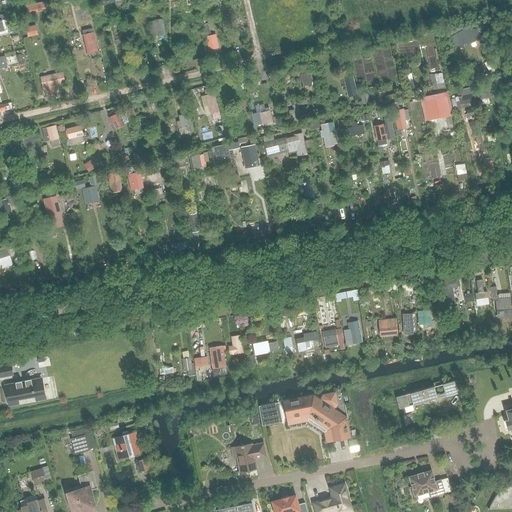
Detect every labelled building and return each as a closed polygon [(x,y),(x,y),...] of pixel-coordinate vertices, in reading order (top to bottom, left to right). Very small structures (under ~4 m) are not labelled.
[(47,1),(26,5),(28,14),(49,10),(47,1)] [(164,18),(155,20),(158,36),(167,35),(164,18)] [(208,24),(203,25),(206,38),(208,51),(218,49),(215,35),(210,36),(208,24)] [(35,26),(26,28),(26,29),(28,37),(38,35),(35,26)] [(460,28),(450,34),(456,45),(464,46),(477,39),(477,31),(467,30),(462,32),(460,28)] [(88,55),(98,52),(93,32),(93,33),(83,35),(82,35),(87,55),(88,55)] [(155,54),(146,57),(148,65),(157,63),(155,54)] [(482,66),(475,67),(476,76),(484,75),(482,66)] [(505,70),(498,72),(501,84),(508,82),(510,94),(511,93),(511,74),(507,76),(505,70)] [(64,72),(41,77),(44,94),(45,94),(56,91),(54,86),(66,83),(64,72)] [(313,82),(312,77),(310,72),(300,75),(301,80),(302,85),(303,85),(313,82)] [(415,89),(412,74),(406,75),(410,90),(415,89)] [(357,94),(353,76),(344,78),(348,96),(357,94)] [(487,84),(477,86),(481,105),(483,104),(489,103),(488,98),(500,96),(497,83),(487,85),(487,84)] [(462,96),(461,96),(458,97),(461,105),(464,105),(477,101),(475,93),(471,94),(469,89),(461,91),(462,96)] [(424,122),(453,115),(447,92),(419,98),(424,122)] [(215,94),(214,93),(202,97),(204,107),(209,106),(210,106),(213,120),(221,118),(219,112),(215,94)] [(368,94),(360,96),(363,104),(370,103),(368,94)] [(294,110),(288,112),(290,123),(302,120),(299,106),(308,104),(306,99),(292,103),(294,110)] [(398,101),(390,102),(391,111),(393,110),(396,130),(396,136),(402,135),(401,129),(406,128),(405,120),(409,120),(407,110),(404,111),(403,109),(399,109),(398,101)] [(270,111),(252,115),(254,126),(272,122),(270,111)] [(119,113),(109,118),(115,130),(125,125),(119,113)] [(179,116),(181,121),(177,122),(180,134),(194,131),(193,126),(190,113),(189,113),(179,116)] [(152,123),(151,118),(150,114),(139,116),(140,121),(141,126),(152,123)] [(383,124),(373,127),(376,141),(377,147),(388,144),(386,139),(389,139),(389,140),(395,138),(390,117),(384,118),(385,125),(383,125),(383,124)] [(363,125),(358,126),(357,121),(351,123),(352,127),(349,128),(348,128),(350,137),(365,134),(363,125)] [(320,126),(325,148),(334,146),(331,133),(334,132),(332,123),(321,126),(320,126)] [(46,142),(50,141),(52,147),(60,145),(59,139),(60,139),(60,138),(57,125),(42,129),(46,142)] [(69,140),(71,139),(72,144),(73,144),(88,141),(86,133),(83,133),(81,126),(66,129),(69,140)] [(293,137),(285,139),(288,152),(295,150),(296,156),(305,155),(302,133),(293,135),(293,137)] [(37,134),(22,138),(25,151),(40,147),(37,134)] [(250,136),(241,138),(242,145),(251,143),(250,136)] [(285,137),(262,143),(266,158),(288,152),(285,139),(285,137)] [(238,142),(227,144),(229,151),(239,148),(238,142)] [(226,145),(214,147),(218,164),(230,162),(226,145)] [(255,145),(240,148),(242,161),(248,160),(250,168),(259,166),(255,145)] [(455,150),(458,167),(466,165),(463,148),(455,150)] [(433,175),(455,174),(454,158),(450,158),(450,153),(441,153),(442,160),(432,161),(433,175)] [(205,154),(190,157),(192,169),(208,166),(205,154)] [(187,157),(175,159),(177,168),(188,165),(187,157)] [(395,172),(392,159),(384,161),(386,174),(395,172)] [(91,160),(84,165),(89,172),(96,168),(91,160)] [(492,163),(483,165),(485,176),(494,174),(492,163)] [(137,166),(128,168),(129,175),(128,175),(132,191),(135,191),(144,188),(145,188),(141,172),(140,172),(138,173),(137,166)] [(120,175),(123,174),(122,171),(108,174),(107,174),(110,193),(115,193),(122,191),(119,175),(120,175)] [(147,186),(161,183),(159,173),(156,173),(155,172),(144,174),(147,186)] [(89,177),(91,186),(98,184),(96,175),(89,177)] [(84,179),(72,182),(74,189),(86,187),(84,179)] [(97,186),(82,189),(86,205),(100,201),(97,186)] [(57,196),(43,200),(51,230),(65,226),(57,196)] [(11,206),(20,204),(19,197),(0,200),(0,206),(2,215),(3,215),(12,213),(11,206)] [(195,214),(187,215),(191,234),(199,232),(195,214)] [(0,265),(1,265),(3,269),(13,265),(7,249),(0,251),(0,265)] [(441,281),(446,303),(454,302),(451,288),(459,286),(457,277),(441,281)] [(485,292),(483,280),(477,281),(479,293),(475,294),(476,300),(489,298),(488,292),(485,292)] [(499,298),(496,299),(495,293),(497,293),(496,287),(490,288),(493,301),(494,301),(497,318),(511,316),(511,309),(511,310),(511,306),(510,298),(499,298)] [(431,328),(431,311),(418,311),(418,315),(418,325),(419,329),(431,328)] [(404,322),(403,323),(404,329),(405,332),(405,335),(405,336),(406,336),(410,335),(411,335),(411,334),(417,333),(416,325),(415,323),(415,319),(412,319),(411,320),(412,321),(408,322),(404,322)] [(348,323),(349,330),(344,331),(346,343),(351,342),(352,344),(361,342),(357,321),(348,323)] [(396,324),(378,326),(379,337),(397,336),(396,324)] [(344,349),(342,336),(340,329),(335,330),(322,332),(325,349),(339,346),(339,350),(344,349)] [(316,340),(315,333),(303,335),(304,341),(297,342),(299,351),(306,350),(305,346),(311,345),(311,341),(316,340)] [(231,347),(227,348),(228,356),(242,354),(239,336),(230,337),(231,347)] [(268,344),(268,343),(262,344),(263,346),(255,348),(256,355),(279,350),(277,342),(268,344)] [(221,346),(208,348),(211,370),(225,368),(221,346)] [(254,355),(247,356),(249,364),(255,363),(254,355)] [(207,357),(194,359),(195,367),(208,365),(207,357)] [(192,364),(191,358),(182,359),(183,371),(184,371),(188,371),(189,377),(196,376),(194,363),(192,364)] [(0,365),(0,378),(13,376),(11,364),(0,365)] [(9,401),(44,395),(41,379),(31,381),(31,379),(24,380),(25,382),(22,382),(22,381),(15,382),(15,384),(6,386),(9,401)] [(454,381),(434,386),(434,387),(437,398),(457,392),(454,381)] [(434,387),(434,386),(396,397),(399,409),(437,398),(434,387)] [(313,397),(284,403),(284,404),(282,404),(282,405),(282,406),(283,412),(284,414),(286,414),(287,419),(309,415),(329,429),(332,441),(348,438),(345,418),(333,410),(337,404),(335,392),(323,395),(319,401),(313,397)] [(259,411),(262,422),(277,420),(275,408),(259,411)] [(248,428),(260,424),(257,417),(245,420),(248,428)] [(73,438),(70,439),(75,454),(89,450),(87,443),(93,441),(89,429),(71,432),(73,438)] [(139,444),(138,444),(136,439),(137,439),(135,432),(128,433),(128,431),(122,432),(122,435),(112,438),(114,445),(116,445),(117,450),(116,450),(118,460),(128,457),(129,458),(135,456),(134,455),(141,453),(141,452),(140,450),(139,444)] [(362,439),(354,439),(354,450),(363,450),(362,439)] [(237,457),(240,472),(256,468),(254,456),(257,455),(258,458),(266,456),(263,444),(252,446),(251,445),(243,446),(243,445),(241,445),(241,447),(235,448),(232,449),(233,457),(237,457)] [(148,458),(143,459),(142,459),(136,461),(139,473),(145,471),(145,472),(146,471),(152,469),(148,458)] [(42,468),(31,472),(35,485),(46,482),(42,468)] [(72,492),(73,491),(74,495),(68,497),(69,501),(67,502),(69,508),(71,507),(72,511),(86,511),(89,511),(88,511),(87,505),(95,503),(91,490),(97,489),(98,489),(93,471),(77,475),(81,488),(72,491),(72,492)] [(430,497),(444,493),(440,480),(434,482),(431,471),(423,473),(423,472),(417,474),(418,475),(409,477),(412,487),(409,488),(411,494),(414,493),(415,495),(428,492),(430,497)] [(488,510),(511,508),(511,482),(511,483),(510,483),(506,486),(502,489),(500,491),(497,493),(495,496),(492,501),(491,503),(490,506),(488,510)] [(333,497),(313,503),(315,511),(335,511),(339,511),(341,511),(348,510),(349,508),(351,508),(344,484),(330,488),(333,497)] [(307,511),(305,503),(298,505),(295,495),(289,497),(288,496),(281,498),(282,499),(272,502),(274,511),(307,511)] [(36,500),(27,502),(26,500),(20,502),(22,507),(21,507),(22,510),(16,511),(15,511),(47,511),(44,499),(36,501),(36,500)] [(253,511),(251,502),(215,509),(216,510),(220,509),(220,511),(253,511)]
